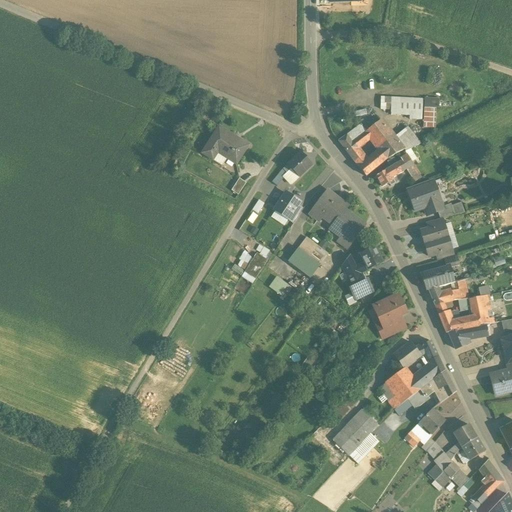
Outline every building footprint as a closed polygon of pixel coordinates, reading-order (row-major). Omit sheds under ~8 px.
[(391,114),(411,115),(411,119),(421,120),(422,97),(381,96),(381,110),(391,110),(391,114)] [(439,98),(426,97),(423,128),(434,129),(435,107),(439,107),(439,98)] [(370,139),(374,144),(389,132),(380,121),(362,135),(351,143),(354,147),(346,152),(354,162),(362,155),(357,149),(370,139)] [(336,138),(346,152),(354,147),(351,143),(362,135),(354,125),(336,138)] [(397,135),(408,148),(421,142),(408,126),(397,135)] [(237,164),(248,146),(219,128),(202,154),(222,166),(227,158),(237,164)] [(389,132),(374,144),(379,151),(378,151),(385,160),(404,150),(394,138),(389,132)] [(397,135),(394,138),(404,150),(408,148),(397,135)] [(366,161),(362,155),(354,162),(366,177),(385,160),(378,151),(366,161)] [(312,165),(300,153),(287,165),(299,178),(312,165)] [(404,153),(397,156),(401,162),(402,162),(407,170),(406,170),(414,183),(422,180),(404,153)] [(397,156),(387,162),(391,169),(401,162),(397,156)] [(391,169),(387,171),(387,170),(375,177),(382,187),(388,184),(390,187),(395,184),(392,179),(406,170),(407,170),(402,162),(401,162),(391,169)] [(299,178),(287,165),(283,169),(280,172),(285,176),(284,178),(291,185),(299,178)] [(280,172),(272,183),(277,187),(284,178),(285,176),(280,172)] [(239,179),(232,191),(238,195),(245,183),(239,179)] [(433,183),(407,192),(414,213),(425,209),(427,217),(437,213),(443,211),(443,210),(433,183)] [(347,206),(328,191),(310,215),(319,222),(322,218),(332,226),(345,210),(347,206)] [(300,203),(286,194),(274,211),(289,220),(289,219),(296,210),(300,203)] [(259,201),(252,210),(257,214),(264,204),(259,201)] [(459,204),(451,207),(455,216),(463,214),(459,204)] [(443,211),(437,213),(440,220),(441,219),(455,216),(451,207),(443,210),(443,211)] [(301,213),(296,210),(289,219),(294,223),(301,213)] [(365,226),(345,210),(332,226),(330,230),(341,238),(338,242),(348,249),(365,226)] [(440,220),(426,223),(428,230),(443,225),(441,219),(440,220)] [(428,230),(420,232),(424,245),(447,238),(443,225),(428,230)] [(317,246),(306,238),(298,249),(309,257),(317,246)] [(447,238),(424,245),(428,257),(436,255),(451,250),(447,238)] [(328,246),(322,241),(319,246),(325,250),(328,246)] [(259,252),(267,257),(271,252),(262,246),(259,252)] [(317,246),(309,257),(320,266),(328,254),(317,246)] [(383,263),(375,248),(369,251),(363,254),(360,255),(364,263),(367,271),(383,263)] [(309,257),(298,249),(287,262),(310,279),(320,266),(309,257)] [(451,250),(436,255),(438,261),(445,259),(453,257),(451,250)] [(242,277),(253,283),(267,261),(257,254),(242,277)] [(453,257),(445,259),(447,267),(448,267),(448,269),(459,265),(457,255),(453,257)] [(349,281),(362,274),(367,271),(364,263),(355,267),(350,256),(342,267),(349,281)] [(494,268),(504,263),(501,256),(491,261),(494,268)] [(236,267),(246,269),(247,263),(237,260),(236,267)] [(435,270),(420,274),(426,291),(428,291),(438,288),(455,283),(452,273),(450,274),(448,269),(448,267),(447,267),(435,270)] [(362,274),(349,281),(346,282),(356,301),(373,292),(367,281),(366,282),(362,274)] [(276,278),(269,287),(273,290),(280,281),(276,278)] [(291,289),(280,281),(273,290),(284,298),(291,289)] [(460,291),(451,293),(453,303),(461,302),(470,300),(470,298),(469,298),(468,296),(465,281),(458,283),(460,291)] [(438,288),(428,291),(435,307),(445,305),(453,303),(451,293),(440,295),(438,288)] [(398,296),(373,308),(383,329),(402,320),(399,315),(406,312),(398,296)] [(476,328),(475,327),(486,325),(485,320),(483,311),(482,303),(481,297),(470,300),(471,308),(474,319),(468,320),(470,330),(476,328)] [(470,300),(461,302),(463,308),(471,308),(470,300)] [(450,318),(445,305),(435,307),(446,333),(459,330),(459,331),(460,332),(470,330),(468,320),(457,322),(456,317),(450,318)] [(490,309),(483,311),(485,320),(492,319),(490,309)] [(402,320),(383,329),(387,339),(406,330),(402,320)] [(511,320),(501,322),(503,333),(511,330),(511,320)] [(485,326),(479,328),(476,328),(470,330),(460,332),(459,331),(448,334),(456,350),(469,343),(468,340),(481,337),(487,336),(485,326)] [(511,336),(502,339),(503,341),(501,343),(503,349),(505,350),(505,352),(506,351),(508,358),(508,359),(511,357),(511,336)] [(428,362),(437,357),(430,342),(421,346),(423,350),(425,355),(428,362)] [(414,344),(406,349),(395,357),(401,365),(404,370),(425,355),(423,350),(421,346),(414,344)] [(421,389),(428,384),(444,371),(437,357),(428,362),(430,365),(419,374),(413,378),(411,380),(404,370),(385,384),(401,405),(420,391),(421,389)] [(323,366),(317,374),(322,377),(327,370),(323,366)] [(511,370),(507,372),(490,376),(495,396),(511,391),(511,370)] [(455,392),(444,371),(428,384),(421,389),(420,391),(425,398),(426,398),(433,392),(441,403),(455,392)] [(401,405),(385,384),(378,389),(382,395),(388,403),(394,410),(401,405)] [(420,391),(407,400),(412,407),(414,410),(428,400),(426,398),(425,398),(420,391)] [(388,403),(382,395),(378,398),(384,406),(388,403)] [(401,405),(394,410),(398,417),(412,407),(407,400),(401,405)] [(439,418),(431,410),(419,424),(432,436),(445,422),(444,422),(444,423),(439,418)] [(379,426),(363,411),(333,441),(349,456),(371,434),(379,426)] [(423,445),(429,439),(432,436),(419,424),(410,433),(419,442),(423,445)] [(511,424),(499,431),(510,450),(511,449),(511,424)] [(468,425),(453,435),(459,444),(446,455),(450,461),(457,453),(461,448),(476,439),(468,425)] [(419,442),(410,433),(404,439),(413,448),(419,442)] [(371,434),(349,456),(357,464),(378,442),(371,434)] [(426,453),(434,443),(429,439),(423,445),(421,449),(426,453)] [(484,453),(476,439),(461,448),(469,462),(484,453)] [(444,453),(434,443),(426,453),(434,462),(444,453)] [(461,448),(457,453),(464,465),(469,462),(461,448)] [(446,455),(444,453),(434,462),(438,466),(443,472),(452,463),(450,461),(446,455)] [(484,474),(492,469),(487,461),(480,468),(484,474)] [(452,463),(443,472),(450,479),(459,470),(452,463)] [(435,481),(443,472),(438,466),(428,475),(435,481)] [(502,483),(492,469),(484,474),(490,481),(479,492),(486,499),(502,483)] [(468,480),(459,470),(450,479),(460,489),(464,485),(468,480)] [(442,488),(450,479),(443,472),(435,481),(442,488)] [(469,490),(464,485),(460,489),(458,492),(463,497),(469,490)] [(475,496),(477,499),(482,504),(486,499),(479,492),(475,496)] [(511,511),(511,505),(507,494),(489,511),(511,511)] [(474,511),(482,504),(477,499),(475,500),(472,504),(467,509),(470,511),(474,511)]
